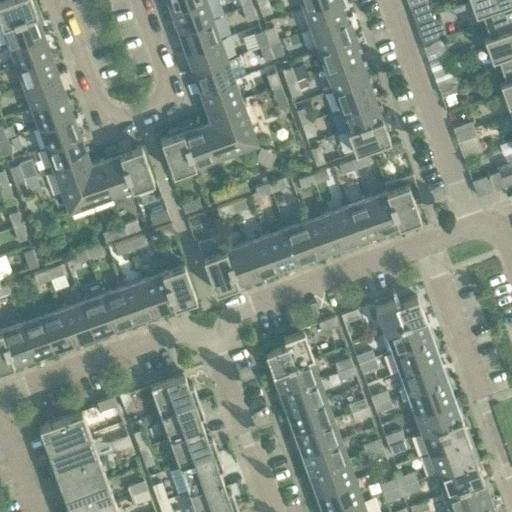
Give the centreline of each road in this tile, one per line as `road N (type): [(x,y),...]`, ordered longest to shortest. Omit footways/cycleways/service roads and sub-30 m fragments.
road 1 (residential): [(139,0),(169,81),(168,101),(144,119),(118,120),(100,109),(60,0)]
road 2 (residential): [(424,245),(511,481)]
road 3 (residential): [(467,230),(385,0)]
road 4 (residential): [(204,323),(424,245)]
road 5 (residential): [(0,402),(19,388),(204,323)]
road 6 (residential): [(273,511),(204,323)]
